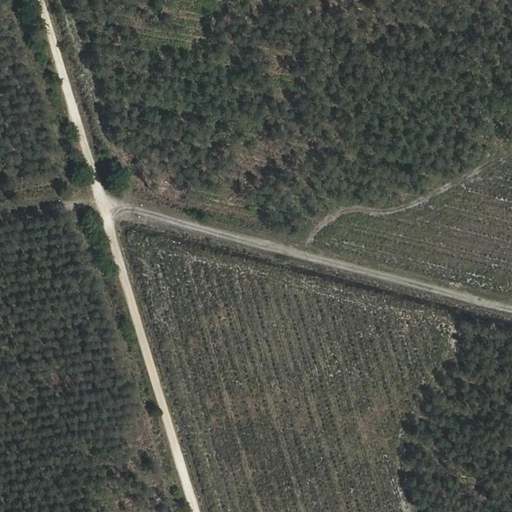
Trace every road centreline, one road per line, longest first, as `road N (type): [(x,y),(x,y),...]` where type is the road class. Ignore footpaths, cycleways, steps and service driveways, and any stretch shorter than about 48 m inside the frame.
road 1 (track): [(195,511),(41,0)]
road 2 (track): [(103,207),(511,309)]
